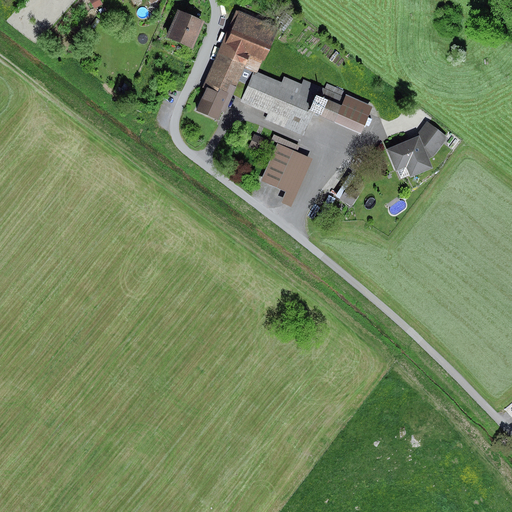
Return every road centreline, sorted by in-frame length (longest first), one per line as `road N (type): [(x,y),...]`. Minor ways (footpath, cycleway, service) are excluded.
road 1 (track): [(0,60),(330,311),(511,488)]
road 2 (unclassified): [(213,0),(212,32),(177,111),(178,141),(455,369),(511,430)]
